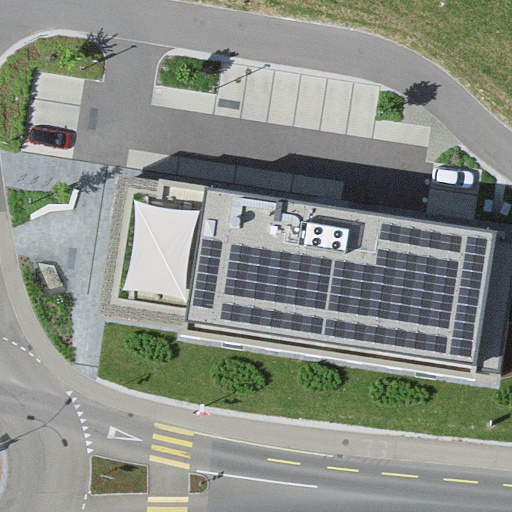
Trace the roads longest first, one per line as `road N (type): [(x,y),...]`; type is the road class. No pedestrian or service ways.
road 1 (residential): [(12,0),(355,52),(438,86),(511,153)]
road 2 (secondary): [(77,469),(482,511)]
road 3 (secondary): [(77,469),(71,430),(53,395),(0,353)]
